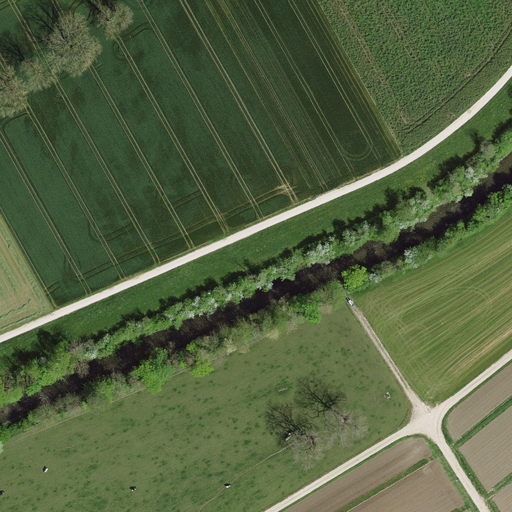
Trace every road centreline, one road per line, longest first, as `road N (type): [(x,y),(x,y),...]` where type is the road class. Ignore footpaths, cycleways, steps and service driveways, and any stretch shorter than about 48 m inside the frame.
road 1 (track): [(511,60),(468,113),(414,156),(267,229),(0,342)]
road 2 (track): [(511,352),(426,419),(272,511)]
road 3 (track): [(347,295),(485,511)]
